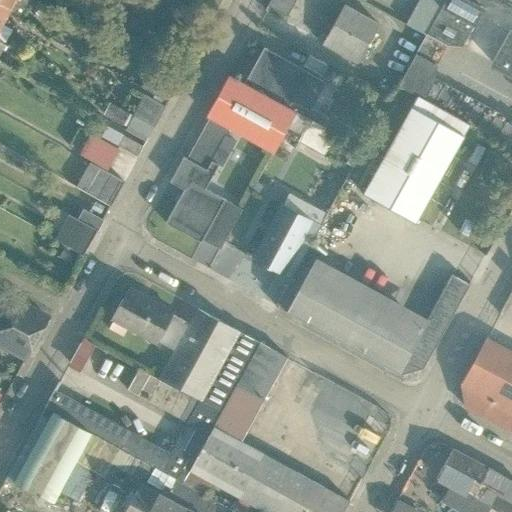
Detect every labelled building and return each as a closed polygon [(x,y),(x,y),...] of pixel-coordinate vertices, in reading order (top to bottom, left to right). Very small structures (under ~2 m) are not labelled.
[(0,0),(0,6),(8,11),(14,0),(0,0)] [(212,19),(221,0),(196,0),(192,8),(212,19)] [(295,0),(271,0),(268,8),(286,18),(295,0)] [(511,0),(446,0),(427,34),(396,90),(511,149),(511,117),(430,76),(449,47),(463,46),(490,0),(511,12),(511,0)] [(417,0),(405,23),(427,34),(446,0),(417,0)] [(358,62),(380,22),(345,2),(322,41),(358,62)] [(0,24),(8,11),(0,6),(0,24)] [(511,30),(492,68),(511,78),(511,30)] [(266,48),(245,83),(288,106),(308,70),(266,48)] [(329,64),(311,54),(304,66),(322,76),(329,64)] [(168,100),(181,78),(156,64),(143,86),(168,100)] [(231,75),(209,117),(237,132),(274,152),(296,110),(288,106),(245,83),(231,75)] [(147,137),(164,107),(144,96),(127,126),(147,137)] [(297,137),(324,153),(337,133),(310,116),(297,137)] [(211,159),(219,164),(237,132),(209,117),(185,159),(206,168),(211,159)] [(84,153),(113,168),(124,147),(96,132),(84,153)] [(143,146),(124,135),(120,143),(138,154),(143,146)] [(168,219),(203,238),(224,199),(206,188),(219,164),(211,159),(206,168),(185,159),(171,182),(185,189),(168,219)] [(122,181),(90,164),(77,186),(109,204),(122,181)] [(222,248),(243,209),(224,199),(203,238),(222,248)] [(283,204),(252,259),(286,275),(309,233),(315,236),(321,224),(283,204)] [(103,221),(83,210),(79,218),(99,229),(103,221)] [(68,215),(54,238),(83,255),(96,232),(68,215)] [(430,319),(317,258),(288,313),(405,375),(426,367),(470,285),(453,276),(430,319)] [(174,312),(130,286),(111,318),(154,344),(174,312)] [(0,343),(29,360),(54,316),(17,295),(0,326),(0,343)] [(206,496),(212,485),(261,511),(297,511),(314,481),(243,442),(289,357),(197,308),(159,379),(139,368),(127,390),(180,419),(171,437),(122,411),(116,424),(55,391),(45,409),(138,459),(170,476),(206,496)] [(511,352),(490,340),(463,388),(466,410),(511,434),(511,352)] [(59,493),(87,441),(50,421),(22,473),(59,493)] [(511,511),(511,510),(511,481),(453,450),(435,482),(449,488),(441,502),(459,511),(490,511),(492,508),(499,511),(511,511)] [(235,511),(206,496),(170,476),(161,493),(141,482),(124,511),(235,511)] [(338,511),(346,498),(314,481),(297,511),(338,511)] [(420,511),(399,501),(392,511),(420,511)]
